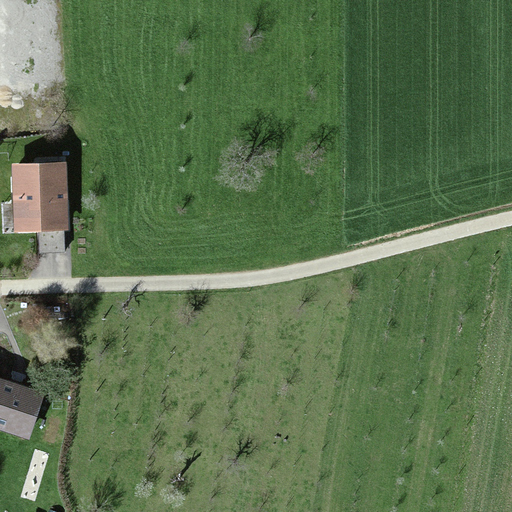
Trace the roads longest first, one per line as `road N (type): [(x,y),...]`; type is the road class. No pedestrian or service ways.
road 1 (track): [(511,219),(264,282),(227,284)]
road 2 (residential): [(227,284),(0,288)]
